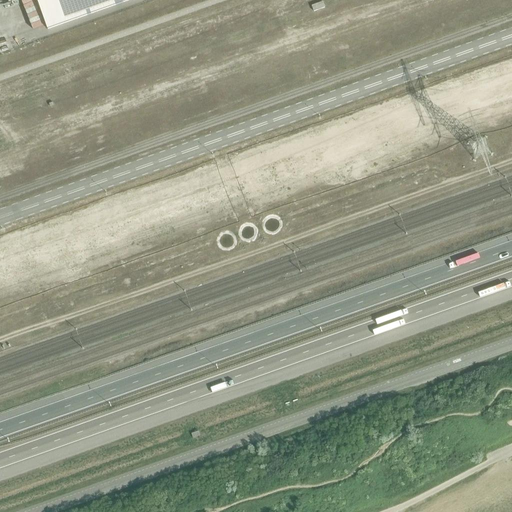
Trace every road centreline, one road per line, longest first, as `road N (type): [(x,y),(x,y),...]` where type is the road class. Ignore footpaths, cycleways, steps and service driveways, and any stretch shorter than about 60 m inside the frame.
road 1 (unclassified): [(0,217),(511,35)]
road 2 (trunk): [(0,460),(511,278)]
road 3 (trunk): [(511,248),(0,430)]
road 4 (unclassified): [(38,511),(511,344)]
